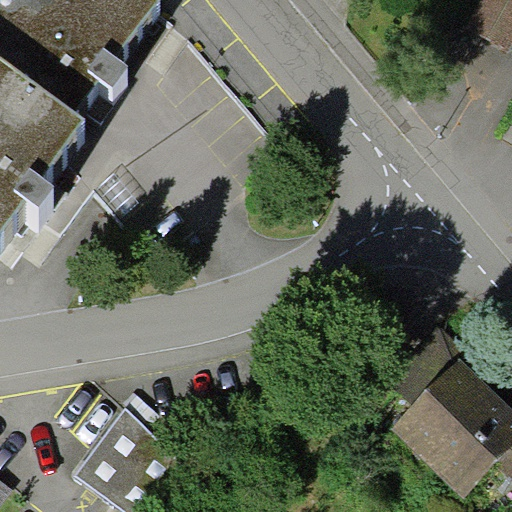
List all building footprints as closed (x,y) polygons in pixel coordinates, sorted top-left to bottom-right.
[(115,64),(156,6),(146,0),(0,0),(0,230),(23,199),(41,212),(58,188),(43,178),(85,119),(75,113),(94,86),(114,100),(131,76),(115,64)] [(511,0),(484,0),(473,23),(511,43),(511,0)] [(471,485),(511,438),(511,397),(459,350),(397,420),(471,485)] [(154,511),(197,450),(129,404),(84,471),(145,511),(154,511)] [(0,474),(0,507),(16,487),(0,474)]
